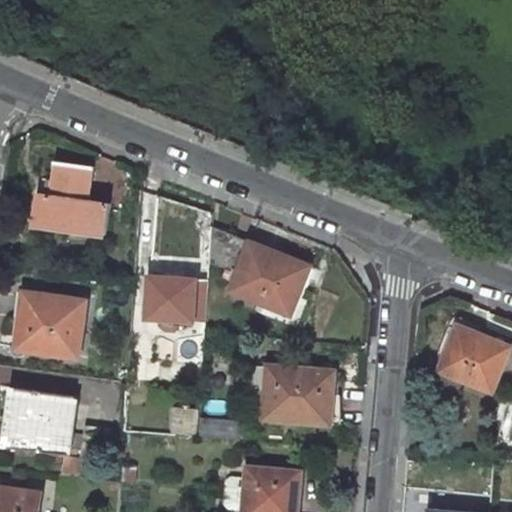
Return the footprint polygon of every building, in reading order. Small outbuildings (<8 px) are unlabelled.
[(98,168),(59,160),(53,193),(41,191),(35,225),(118,239),(123,207),(92,202),(98,168)] [(309,269),(214,231),(211,271),(237,277),(230,295),(290,319),(309,269)] [(198,277),(152,276),(150,319),(167,319),(167,329),(177,329),(177,325),(195,326),(198,277)] [(198,277),(195,326),(208,327),(211,278),(198,277)] [(85,302),(34,294),(31,315),(24,314),(19,347),(79,355),(85,302)] [(511,346),(458,325),(440,372),(494,392),(511,346)] [(333,374),(250,368),(247,420),(336,426),(337,395),(332,395),(333,374)] [(78,395),(19,386),(11,445),(69,453),(78,395)] [(511,398),(505,396),(496,427),(509,431),(508,438),(511,439),(511,398)] [(202,410),(177,408),(176,433),(201,435),(202,421),(202,410)] [(242,440),(243,423),(202,421),(201,435),(201,437),(242,440)] [(303,472),(247,468),(244,511),(292,511),(294,491),(302,491),(303,472)] [(45,511),(48,489),(1,483),(0,490),(0,511),(45,511)]
